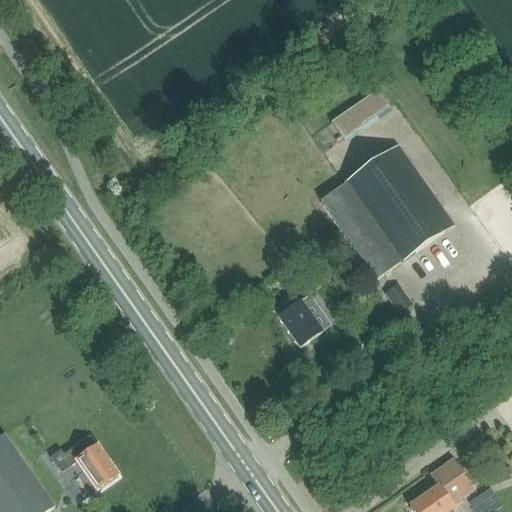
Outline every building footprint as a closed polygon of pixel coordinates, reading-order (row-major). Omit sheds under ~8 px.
[(377,91),(331,123),(344,142),(390,110),(377,91)] [(388,273),(395,268),(452,228),(398,149),(319,203),(374,282),(383,276),(386,280),(390,276),(388,273)] [(412,305),(397,285),(383,296),(397,316),(412,305)] [(320,334),(298,302),(291,292),(269,308),(276,318),(297,349),(320,334)] [(0,437),(0,511),(47,511),(52,509),(1,437),(0,437)] [(94,493),(115,477),(94,448),(87,438),(61,456),(58,451),(47,459),(59,474),(73,464),(94,493)] [(409,511),(449,511),(452,510),(450,507),(472,492),(452,462),(429,478),(436,489),(407,509),(409,511)] [(467,501),(473,511),(479,511),(496,502),(487,488),(467,501)]
